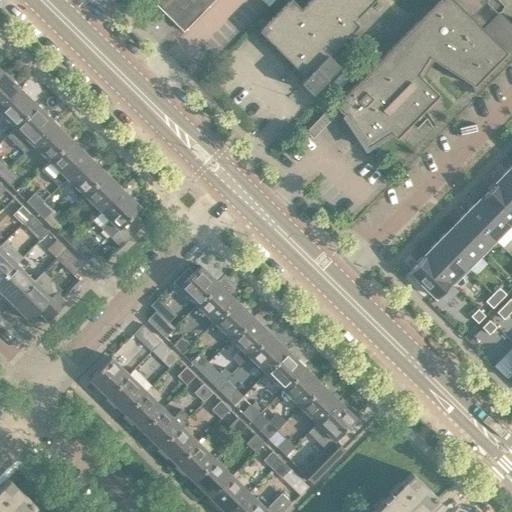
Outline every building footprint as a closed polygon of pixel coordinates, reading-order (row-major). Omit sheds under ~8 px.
[(151,0),(154,3),(156,1),(163,8),(161,10),(182,31),(212,0),(151,0)] [(353,20),(372,0),(308,0),(301,8),(292,0),(288,0),(258,30),(305,76),(300,81),(311,93),(338,66),(328,55),(358,25),(353,20)] [(425,110),(439,101),(436,97),(439,95),(417,74),(428,57),(474,86),(488,72),(486,69),(511,42),(511,25),(510,27),(498,15),(504,6),(497,0),(436,0),(424,13),(334,105),(343,114),(341,116),(342,117),(344,115),(346,119),(342,122),(354,140),(358,137),(365,148),(389,132),(396,138),(398,136),(402,139),(411,125),(416,128),(428,116),(435,126),(435,125),(425,110)] [(0,106),(18,88),(1,71),(0,71),(0,106)] [(0,113),(14,127),(35,105),(18,88),(0,106),(0,113)] [(53,122),(35,105),(14,127),(24,136),(17,144),(24,151),(31,144),(53,122)] [(53,122),(31,144),(48,161),(70,139),(53,122)] [(312,139),(319,132),(312,125),(305,132),(312,139)] [(87,156),(70,139),(48,161),(66,178),(87,156)] [(87,156),(66,178),(83,195),(105,173),(87,156)] [(0,175),(8,167),(0,158),(0,175)] [(0,175),(9,185),(18,176),(8,167),(0,175)] [(511,199),(511,171),(509,169),(495,183),(511,199)] [(122,190),(105,173),(83,195),(100,212),(122,190)] [(507,224),(511,219),(511,199),(495,183),(480,198),(507,224)] [(109,220),(101,229),(119,247),(141,225),(131,215),(139,207),(122,190),(100,212),(109,220)] [(34,210),(43,201),(34,192),(25,201),(34,210)] [(507,224),(480,198),(466,212),(493,239),(507,224)] [(43,218),(52,210),(43,201),(34,210),(43,218)] [(21,223),(30,214),(21,205),(12,214),(21,223)] [(493,239),(466,212),(452,227),(479,253),(493,239)] [(38,240),(47,231),(30,214),(21,223),(38,240)] [(69,244),(77,235),(68,226),(60,235),(69,244)] [(479,253),(452,227),(438,241),(464,268),(479,253)] [(86,261),(95,252),(77,235),(69,244),(86,261)] [(56,257),(64,248),(55,239),(46,248),(56,257)] [(0,279),(15,264),(5,254),(12,247),(5,240),(0,244),(0,279)] [(438,241),(423,256),(450,282),(464,268),(438,241)] [(73,274),(82,265),(64,248),(56,257),(73,274)] [(435,297),(450,282),(423,256),(408,271),(418,280),(416,282),(423,289),(425,287),(435,297)] [(0,279),(0,292),(11,303),(33,281),(15,264),(0,279)] [(195,304),(217,282),(199,265),(178,287),(195,304)] [(55,291),(49,297),(33,281),(11,303),(28,320),(37,311),(47,321),(65,302),(55,291)] [(212,321),(234,299),(217,282),(195,304),(212,321)] [(498,287),(491,294),(498,301),(505,294),(498,287)] [(498,301),(491,294),(485,301),(492,308),(498,301)] [(509,312),(511,309),(511,300),(509,298),(502,305),(509,312)] [(230,338),(251,316),(234,299),(212,321),(230,338)] [(502,305),(496,312),(503,319),(509,312),(502,305)] [(477,309),(470,316),(477,323),(484,315),(477,309)] [(164,337),(173,328),(155,310),(146,320),(164,337)] [(269,333),(251,316),(230,338),(239,348),(230,357),(238,364),(247,355),(269,333)] [(495,327),(488,320),(481,327),(488,334),(495,327)] [(150,351),(159,341),(142,324),(132,334),(150,351)] [(264,372),(286,350),(269,333),(247,355),(264,372)] [(181,354),(190,345),(181,336),(172,345),(181,354)] [(203,376),(226,353),(221,348),(207,362),(198,371),(203,376)] [(168,367),(176,358),(167,349),(159,358),(168,367)] [(282,389),(303,367),(286,350),(264,372),(282,389)] [(198,371),(207,362),(198,353),(189,362),(198,371)] [(88,378),(106,396),(128,374),(110,356),(88,378)] [(185,384),(194,375),(185,366),(176,375),(185,384)] [(299,406),(320,384),(303,367),(282,389),(299,406)] [(216,388),(224,379),(215,370),(206,379),(216,388)] [(144,390),(128,374),(106,396),(122,412),(144,390)] [(202,401),(211,392),(202,383),(193,392),(202,401)] [(316,423),(338,401),(320,384),(299,406),(316,423)] [(232,405),(241,396),(232,387),(223,396),(232,405)] [(122,412),(139,429),(161,407),(144,390),(122,412)] [(220,418),(228,409),(219,400),(210,409),(220,418)] [(329,464),(342,450),(332,441),(355,418),(354,417),(357,414),(347,404),(344,407),(338,401),(316,423),(308,432),(325,448),(302,472),(311,482),(328,464),(329,464)] [(250,422),(259,413),(249,404),(241,413),(250,422)] [(161,407),(139,429),(156,445),(178,423),(179,425),(188,416),(180,409),(172,417),(161,407)] [(237,435),(246,426),(236,417),(228,426),(237,435)] [(267,439),(276,430),(267,421),(258,430),(267,439)] [(156,445),(175,463),(196,441),(179,425),(178,423),(156,445)] [(254,452),(263,443),(254,434),(245,443),(254,452)] [(284,455),(293,447),(284,438),(275,446),(284,455)] [(196,441),(175,463),(192,480),(213,458),(196,441)] [(271,468),(280,459),(271,451),(262,460),(271,468)] [(192,480),(208,496),(230,474),(213,458),(192,480)] [(280,478),(289,469),(280,459),(271,468),(280,478)] [(410,472),(370,511),(425,511),(438,499),(410,472)] [(224,511),(228,511),(248,492),(230,474),(208,496),(224,511)] [(0,485),(0,511),(28,511),(35,505),(7,478),(0,485)] [(265,509),(248,492),(228,511),(279,511),(289,502),(280,493),(265,509)]
